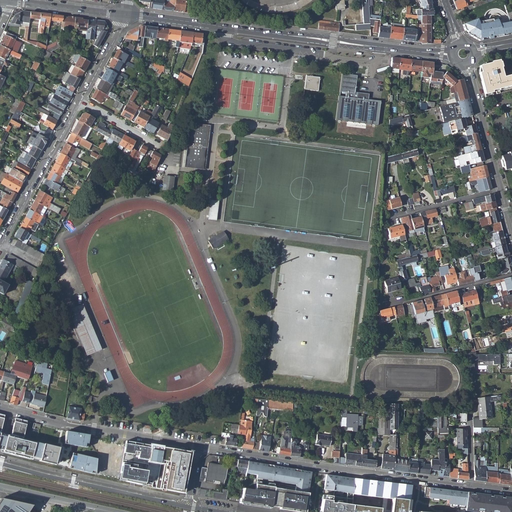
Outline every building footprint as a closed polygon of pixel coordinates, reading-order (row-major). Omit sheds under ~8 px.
[(151,0),(150,9),(162,10),(164,0),(163,0),(151,0)] [(164,0),(162,10),(174,12),(175,0),(169,0),(169,2),(165,2),(165,0),(164,0)] [(175,0),(174,12),(184,13),(185,7),(185,0),(175,0)] [(342,0),(333,0),(335,10),(344,9),(342,0)] [(360,0),(363,25),(355,25),(355,31),(370,30),(369,26),(369,20),(368,5),(367,0),(360,0)] [(459,0),(454,2),(457,9),(460,8),(460,9),(463,8),(463,7),(467,6),(467,4),(469,3),(469,2),(468,0),(459,0)] [(424,10),(421,10),(421,15),(429,16),(432,16),(432,4),(424,7),(424,10)] [(11,23),(10,24),(20,25),(20,22),(29,23),(29,19),(30,12),(23,11),(14,16),(11,23)] [(30,12),(29,19),(40,20),(41,14),(30,12)] [(39,28),(38,31),(43,32),(44,25),(49,26),(50,15),(41,14),(40,20),(39,24),(39,28)] [(52,15),(51,22),(62,23),(63,16),(52,15)] [(416,18),(416,25),(418,25),(430,24),(429,16),(421,15),(417,15),(416,18)] [(62,23),(61,30),(63,30),(63,28),(73,30),(74,28),(75,18),(63,16),(62,23)] [(75,18),(74,28),(78,28),(78,31),(83,31),(83,33),(86,33),(87,21),(85,20),(85,19),(75,18)] [(511,32),(508,21),(498,23),(497,18),(491,20),(491,21),(478,23),(476,18),(462,23),(465,30),(478,38),(511,32)] [(87,21),(86,33),(94,34),(95,31),(96,20),(90,20),(90,21),(87,21)] [(96,20),(95,31),(101,31),(106,31),(108,28),(104,22),(96,20)] [(374,21),(369,20),(369,26),(373,27),(372,33),(378,34),(379,26),(379,22),(375,21),(374,21)] [(319,21),(318,30),(337,32),(338,24),(319,21)] [(430,24),(418,25),(418,32),(421,32),(421,44),(430,44),(430,24)] [(127,33),(123,40),(136,41),(137,37),(138,26),(127,33)] [(378,34),(377,37),(388,38),(389,27),(379,26),(378,34)] [(389,27),(388,38),(401,40),(402,29),(403,28),(390,26),(389,27)] [(145,27),(143,38),(155,39),(156,38),(157,28),(145,27)] [(157,28),(156,38),(165,39),(165,42),(167,42),(167,40),(169,30),(157,28)] [(402,29),(401,40),(414,42),(415,32),(415,31),(402,29)] [(169,30),(167,40),(179,41),(181,31),(169,30)] [(179,44),(178,48),(189,49),(190,46),(192,32),(181,31),(179,41),(179,44)] [(190,46),(193,47),(194,44),(200,44),(202,34),(192,32),(190,46)] [(6,33),(0,46),(9,50),(10,51),(16,54),(21,44),(15,41),(17,37),(6,33)] [(98,36),(93,45),(97,47),(102,38),(98,36)] [(58,42),(48,46),(49,49),(60,44),(60,39),(58,39),(58,42)] [(37,43),(37,47),(44,50),(45,51),(46,47),(37,43)] [(0,46),(0,58),(4,60),(9,50),(0,46)] [(129,49),(127,53),(133,57),(139,60),(140,61),(141,56),(131,50),(129,49)] [(10,51),(8,54),(20,60),(22,56),(16,54),(10,51)] [(43,56),(42,58),(46,61),(50,54),(45,51),(43,56)] [(117,51),(113,59),(122,64),(123,64),(124,61),(127,56),(117,51)] [(80,57),(75,67),(83,72),(89,62),(80,57)] [(392,63),(391,68),(401,70),(401,75),(405,76),(406,71),(409,71),(411,60),(392,58),(392,63)] [(113,59),(108,67),(116,71),(115,73),(122,77),(123,75),(119,72),(117,71),(120,67),(122,64),(113,59)] [(411,60),(409,71),(420,72),(422,62),(411,60)] [(478,68),(478,72),(484,95),(492,93),(491,91),(494,90),(496,94),(499,94),(498,91),(498,89),(511,85),(511,75),(511,76),(504,78),(501,68),(502,67),(501,62),(500,62),(499,60),(491,61),(492,63),(486,64),(485,63),(482,63),(481,65),(478,68)] [(31,69),(29,73),(33,74),(35,71),(39,64),(34,62),(30,69),(31,69)] [(420,72),(420,76),(429,77),(430,74),(431,74),(432,72),(433,63),(422,62),(420,72)] [(75,67),(71,75),(79,79),(83,72),(75,67)] [(106,70),(101,80),(109,85),(115,75),(106,70)] [(429,77),(429,81),(441,82),(442,77),(442,73),(432,72),(431,74),(430,74),(429,77)] [(442,76),(442,77),(452,85),(454,83),(456,81),(445,72),(442,76)] [(0,88),(4,80),(8,81),(10,78),(0,73),(0,88)] [(180,73),(176,81),(188,87),(191,79),(180,73)] [(357,75),(342,73),(340,91),(346,92),(345,96),(339,95),(336,119),(378,125),(380,100),(354,97),(354,93),(355,93),(357,75)] [(71,75),(66,83),(69,85),(66,89),(72,92),(79,79),(71,75)] [(320,77),(306,75),(305,89),(318,91),(320,77)] [(456,81),(454,83),(456,91),(458,98),(459,101),(462,100),(467,99),(462,79),(456,81)] [(101,80),(96,88),(101,91),(102,88),(106,90),(109,85),(101,80)] [(55,92),(54,94),(57,95),(67,101),(72,92),(66,89),(63,87),(59,94),(55,92)] [(95,90),(90,99),(100,104),(103,98),(105,99),(106,96),(95,90)] [(131,97),(128,101),(131,103),(137,93),(134,91),(131,97)] [(50,101),(49,102),(62,110),(67,101),(57,95),(53,103),(50,101)] [(467,99),(462,100),(466,115),(471,114),(467,99)] [(438,106),(428,109),(430,115),(440,113),(442,122),(466,116),(466,115),(462,100),(459,101),(454,102),(438,106)] [(125,107),(121,115),(133,122),(139,113),(136,111),(138,107),(135,105),(135,106),(134,104),(131,103),(128,101),(125,107)] [(49,102),(46,108),(54,112),(59,115),(62,110),(49,102)] [(418,103),(417,112),(425,110),(426,106),(426,104),(418,103)] [(148,119),(143,128),(153,133),(158,124),(154,122),(161,109),(156,106),(149,119),(148,119)] [(37,107),(36,109),(47,115),(48,113),(37,107)] [(34,108),(32,112),(45,119),(43,122),(39,120),(38,122),(39,123),(51,130),(57,120),(51,118),(47,115),(36,109),(34,108)] [(14,112),(10,119),(15,122),(20,112),(15,110),(14,112)] [(166,111),(161,119),(165,122),(170,113),(166,111)] [(139,113),(133,122),(143,128),(148,119),(149,117),(139,112),(139,113)] [(82,115),(78,121),(90,128),(94,119),(85,114),(82,115)] [(395,117),(389,119),(388,138),(392,137),(392,125),(405,121),(407,127),(411,126),(408,114),(404,115),(395,117)] [(443,123),(441,124),(444,135),(451,133),(451,132),(456,130),(457,132),(468,129),(469,134),(476,132),(474,124),(465,126),(463,118),(443,123)] [(10,119),(9,122),(18,128),(20,125),(15,122),(10,119)] [(91,128),(90,128),(78,121),(71,134),(84,141),(91,128)] [(96,127),(94,130),(105,136),(108,138),(112,130),(111,129),(109,132),(102,128),(104,125),(99,122),(96,127)] [(184,166),(205,169),(211,125),(190,122),(184,166)] [(39,123),(37,126),(39,130),(39,131),(37,134),(46,139),(51,130),(39,123)] [(161,126),(156,135),(166,141),(172,126),(169,124),(167,127),(166,127),(165,128),(161,126)] [(108,138),(105,143),(110,145),(113,141),(119,144),(123,136),(112,130),(108,138)] [(32,132),(26,143),(32,146),(40,150),(46,139),(37,134),(32,132)] [(465,135),(467,141),(467,140),(472,139),(473,145),(471,145),(462,147),(464,154),(480,149),(476,132),(469,134),(465,135)] [(71,134),(67,142),(75,146),(77,143),(88,150),(91,144),(84,141),(71,134)] [(105,136),(98,148),(101,150),(105,143),(108,138),(105,136)] [(119,144),(117,148),(122,151),(124,148),(130,151),(135,142),(123,136),(119,144)] [(65,144),(60,154),(69,159),(80,165),(83,166),(85,164),(74,158),(77,153),(73,152),(75,150),(65,144)] [(32,146),(27,155),(35,159),(40,150),(32,146)] [(138,152),(136,156),(137,157),(139,152),(143,155),(144,154),(146,149),(141,146),(138,152)] [(422,147),(400,152),(402,159),(403,163),(408,162),(407,158),(417,155),(417,153),(423,152),(422,147)] [(133,149),(129,157),(133,160),(136,156),(138,152),(133,149)] [(146,149),(144,154),(149,157),(152,152),(146,149)] [(461,154),(456,156),(459,167),(468,164),(483,160),(480,149),(464,154),(461,154)] [(506,153),(500,154),(501,158),(503,165),(504,169),(510,167),(510,169),(511,168),(511,149),(506,151),(506,153)] [(150,160),(147,167),(154,171),(160,156),(152,152),(149,157),(151,158),(150,160)] [(387,156),(386,163),(402,159),(400,152),(387,156)] [(24,153),(18,162),(30,169),(35,159),(27,155),(24,153)] [(60,154),(55,163),(64,168),(69,159),(60,154)] [(69,159),(64,168),(64,169),(66,170),(70,162),(79,167),(80,165),(69,159)] [(13,161),(12,164),(15,166),(13,169),(26,176),(29,170),(13,161)] [(126,173),(125,175),(131,178),(133,174),(130,173),(132,170),(133,167),(135,163),(132,162),(126,173)] [(55,163),(50,172),(60,177),(62,178),(64,174),(62,173),(64,169),(64,168),(55,163)] [(468,164),(459,167),(461,173),(469,171),(471,178),(468,179),(469,181),(470,181),(488,177),(484,164),(469,168),(468,164)] [(10,167),(9,168),(12,170),(10,174),(17,177),(23,181),(26,176),(13,169),(10,167)] [(50,172),(46,179),(59,187),(59,186),(60,185),(60,184),(57,182),(60,177),(50,172)] [(5,173),(0,182),(0,183),(16,193),(22,183),(16,179),(5,173)] [(133,174),(131,178),(136,181),(140,174),(138,173),(137,173),(135,175),(133,174)] [(174,176),(164,176),(163,189),(174,190),(174,176)] [(469,181),(466,182),(467,190),(472,189),(471,185),(478,183),(480,191),(491,189),(488,177),(470,181),(469,181)] [(46,179),(43,184),(58,192),(58,191),(62,193),(64,190),(59,187),(46,179)] [(436,189),(433,190),(436,202),(439,202),(438,196),(442,195),(442,194),(448,193),(452,192),(454,191),(453,185),(436,189)] [(0,190),(0,196),(11,203),(16,194),(11,192),(9,196),(0,190)] [(39,192),(33,201),(43,206),(44,204),(48,197),(39,192)] [(483,196),(472,198),(473,203),(485,201),(485,202),(494,200),(492,194),(483,196)] [(0,196),(0,206),(7,210),(11,203),(0,196)] [(398,196),(385,200),(384,209),(400,205),(398,196)] [(210,200),(208,218),(216,220),(218,201),(210,200)] [(481,209),(477,210),(477,212),(488,209),(496,207),(494,200),(485,202),(479,204),(481,209)] [(33,201),(29,209),(39,215),(42,217),(46,208),(43,206),(33,201)] [(49,207),(48,209),(55,213),(57,208),(51,205),(49,207)] [(435,208),(424,210),(426,217),(436,215),(435,211),(435,208)] [(29,209),(24,217),(37,224),(38,225),(42,217),(39,215),(29,209)] [(490,217),(478,220),(480,227),(491,224),(499,222),(496,210),(489,212),(490,217)] [(410,214),(400,216),(402,223),(403,228),(410,226),(413,225),(411,218),(410,214)] [(420,215),(411,218),(413,225),(414,228),(414,231),(419,230),(420,231),(424,230),(423,224),(422,223),(421,219),(420,215)] [(27,233),(29,229),(33,231),(37,224),(24,217),(18,228),(27,233)] [(499,222),(491,224),(493,233),(491,234),(495,246),(504,244),(505,244),(499,222)] [(402,223),(387,227),(390,238),(399,235),(400,239),(406,238),(404,231),(403,228),(402,223)] [(18,228),(14,236),(17,238),(22,241),(25,235),(28,237),(35,240),(36,238),(29,234),(27,233),(18,228)] [(223,232),(207,240),(212,249),(228,240),(223,232)] [(17,238),(16,240),(24,244),(28,237),(25,235),(22,241),(17,238)] [(16,240),(13,246),(41,260),(43,254),(24,244),(16,240)] [(495,246),(493,247),(497,259),(508,256),(504,244),(495,246)] [(410,256),(396,259),(400,276),(406,275),(406,273),(405,273),(404,267),(403,268),(402,268),(401,265),(402,265),(402,264),(417,260),(418,261),(419,262),(423,261),(422,257),(421,253),(420,253),(410,256)] [(9,254),(5,261),(16,267),(35,277),(37,269),(9,254)] [(511,270),(509,258),(502,260),(504,268),(506,273),(511,271),(511,270)] [(1,259),(0,261),(0,269),(7,273),(9,269),(13,271),(16,267),(5,261),(1,259)] [(484,264),(473,267),(474,273),(476,272),(486,270),(484,264)] [(468,271),(455,274),(457,282),(458,285),(473,281),(472,275),(474,274),(474,273),(473,267),(468,269),(468,271)] [(445,275),(444,275),(444,276),(447,285),(457,282),(455,274),(454,268),(448,269),(449,274),(445,275)] [(443,270),(439,271),(441,277),(444,276),(444,275),(445,275),(449,274),(448,269),(443,270)] [(430,277),(427,277),(430,292),(436,291),(435,287),(436,286),(440,285),(439,284),(442,283),(441,277),(439,271),(437,272),(438,276),(431,278),(430,277)] [(426,275),(418,277),(421,286),(419,286),(421,295),(430,292),(427,277),(426,275)] [(511,276),(490,282),(490,284),(501,282),(504,281),(506,290),(507,291),(511,289),(511,276)] [(397,277),(384,280),(387,291),(400,287),(397,277)] [(26,284),(22,293),(28,295),(31,286),(26,284)] [(464,288),(459,290),(461,297),(462,302),(477,298),(475,289),(465,292),(464,288)] [(451,299),(447,301),(449,308),(459,305),(457,298),(455,291),(449,292),(451,299)] [(440,295),(430,297),(432,307),(434,307),(443,304),(444,310),(449,309),(449,308),(447,301),(445,293),(440,295)] [(501,297),(492,300),(493,304),(499,303),(500,305),(511,302),(511,294),(507,296),(501,297)] [(430,297),(423,299),(426,310),(432,308),(432,307),(430,297)] [(477,298),(462,302),(463,304),(464,307),(479,303),(477,298)] [(420,299),(411,302),(413,310),(422,307),(420,299)] [(18,304),(15,312),(20,314),(24,306),(18,304)] [(84,304),(70,310),(88,354),(102,348),(84,304)] [(391,307),(379,310),(379,322),(389,320),(388,316),(393,315),(393,317),(404,314),(402,304),(391,307)] [(0,316),(0,325),(14,333),(17,325),(0,316)] [(475,352),(467,352),(469,373),(476,373),(474,354),(476,354),(475,352)] [(37,361),(34,372),(43,375),(41,384),(48,386),(51,370),(45,369),(47,364),(37,361)] [(15,362),(11,375),(16,377),(26,380),(28,380),(32,367),(15,362)] [(111,369),(104,372),(106,378),(113,375),(111,369)] [(1,372),(0,373),(0,376),(5,378),(3,382),(13,385),(16,377),(11,375),(1,372)] [(27,404),(26,404),(43,408),(45,397),(33,395),(34,392),(30,391),(30,394),(27,404)] [(489,396),(477,398),(479,419),(491,418),(489,396)] [(9,404),(16,406),(18,401),(19,399),(18,399),(12,397),(9,404)] [(256,403),(255,416),(259,414),(259,412),(262,412),(263,415),(266,417),(266,409),(267,400),(257,398),(256,403)] [(267,400),(266,409),(292,411),(293,402),(267,400)] [(378,415),(376,434),(389,434),(389,429),(396,429),(397,403),(390,403),(389,415),(378,415)] [(68,407),(66,418),(83,421),(84,413),(80,413),(80,409),(68,407)] [(443,412),(437,412),(438,418),(438,432),(448,432),(448,427),(447,427),(443,426),(443,414),(446,414),(453,414),(453,412),(443,412)] [(465,412),(456,412),(455,418),(460,418),(460,420),(466,420),(465,412)] [(16,455),(31,459),(35,442),(23,439),(27,421),(15,418),(10,436),(0,433),(0,432),(4,415),(0,414),(0,449),(3,450),(2,452),(13,455),(13,453),(17,454),(16,455)] [(361,426),(362,417),(358,416),(357,414),(346,414),(345,427),(352,428),(352,432),(356,432),(357,426),(361,426)] [(238,425),(237,433),(244,434),(242,448),(252,450),(253,442),(249,441),(251,421),(239,419),(238,425)] [(226,423),(225,431),(237,433),(238,425),(226,423)] [(460,428),(455,428),(456,448),(467,447),(467,439),(466,439),(466,436),(467,436),(466,429),(460,428)] [(89,435),(66,431),(64,444),(87,448),(89,435)] [(260,439),(259,451),(268,452),(270,437),(261,435),(260,439)] [(317,435),(315,445),(320,446),(320,445),(329,446),(330,437),(317,435)] [(221,436),(219,444),(235,447),(236,439),(221,436)] [(279,447),(278,454),(290,456),(290,449),(286,448),(286,445),(287,438),(281,437),(279,447)] [(290,449),(290,456),(299,457),(299,452),(300,451),(301,449),(307,450),(307,444),(304,441),(300,444),(302,445),(302,447),(295,446),(296,444),(297,443),(297,440),(295,439),(291,438),(290,445),(290,449)] [(145,486),(151,445),(126,441),(119,480),(138,484),(145,486)] [(59,448),(35,442),(31,459),(55,465),(59,448)] [(163,447),(155,488),(183,493),(191,452),(163,447)] [(97,459),(73,453),(69,468),(96,474),(97,459)] [(342,457),(339,457),(339,463),(361,466),(361,455),(345,453),(345,458),(342,457)] [(382,454),(381,468),(393,470),(394,458),(395,455),(382,454)] [(366,455),(361,455),(361,466),(375,468),(376,461),(366,460),(366,455)] [(394,458),(393,470),(408,472),(409,462),(409,460),(397,458),(394,458)] [(232,465),(232,466),(238,467),(238,472),(245,473),(247,461),(234,459),(232,465)] [(431,464),(417,462),(417,473),(429,474),(430,469),(439,471),(438,460),(432,459),(431,464)] [(284,467),(247,461),(245,473),(240,503),(278,509),(281,489),(271,487),(272,481),(282,482),(284,467)] [(409,462),(408,472),(417,473),(417,462),(409,462)] [(457,468),(449,467),(449,477),(468,479),(468,462),(463,463),(464,472),(458,471),(457,468)] [(202,467),(199,481),(205,482),(205,481),(213,483),(214,481),(220,482),(219,484),(224,485),(225,480),(223,479),(224,471),(222,470),(223,465),(208,463),(207,468),(202,467)] [(281,489),(278,509),(299,511),(305,511),(311,471),(284,467),(282,482),(294,484),(293,491),(281,489)] [(494,468),(486,467),(485,481),(496,483),(496,473),(497,468),(494,468)] [(497,473),(496,473),(496,483),(509,484),(509,475),(497,473)] [(326,474),(324,489),(347,492),(346,504),(335,502),(335,503),(331,502),(332,496),(323,494),(319,511),(351,511),(352,508),(354,478),(326,474)] [(383,481),(358,478),(357,494),(361,494),(361,490),(375,492),(374,507),(380,507),(380,501),(381,493),(383,481)] [(383,481),(381,493),(394,495),(396,483),(383,481)] [(396,483),(394,495),(404,496),(401,511),(407,511),(412,485),(396,483)] [(424,487),(424,489),(423,497),(447,500),(447,504),(450,504),(450,506),(457,507),(457,505),(458,505),(465,506),(467,492),(424,487)] [(214,492),(213,498),(226,500),(228,490),(223,489),(222,493),(214,492)] [(465,508),(464,511),(475,511),(483,511),(510,511),(511,500),(509,497),(467,492),(465,508)] [(0,511),(28,511),(33,506),(0,498),(0,511)]
